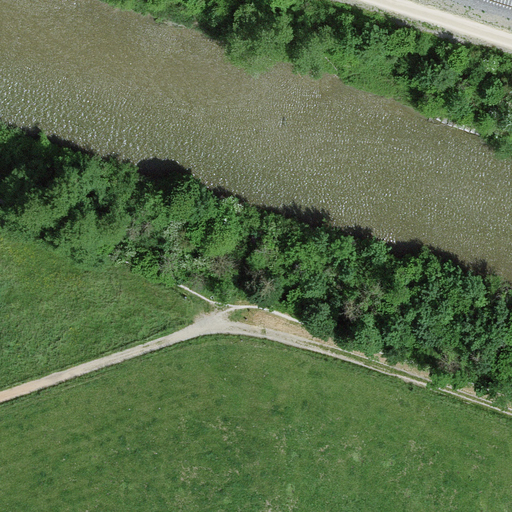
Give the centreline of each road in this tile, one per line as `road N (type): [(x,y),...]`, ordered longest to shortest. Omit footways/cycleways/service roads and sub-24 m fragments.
road 1 (track): [(0,398),(112,362),(250,474),(353,511)]
road 2 (track): [(0,265),(112,362)]
road 3 (track): [(511,41),(382,0)]
